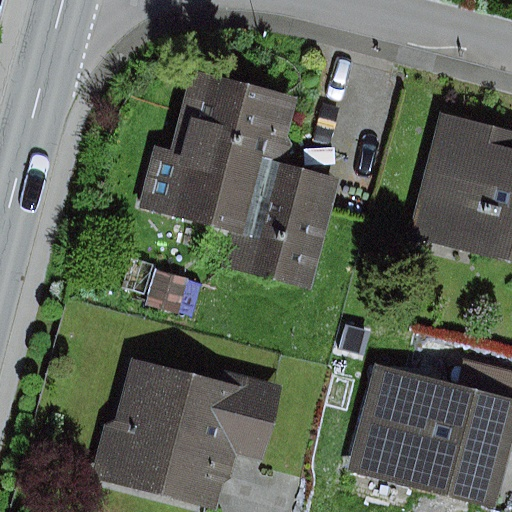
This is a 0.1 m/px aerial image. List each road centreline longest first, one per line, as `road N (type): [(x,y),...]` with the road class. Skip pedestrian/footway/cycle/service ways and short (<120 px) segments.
road 1 (primary): [(0,269),(69,0)]
road 2 (residential): [(296,0),(511,53)]
